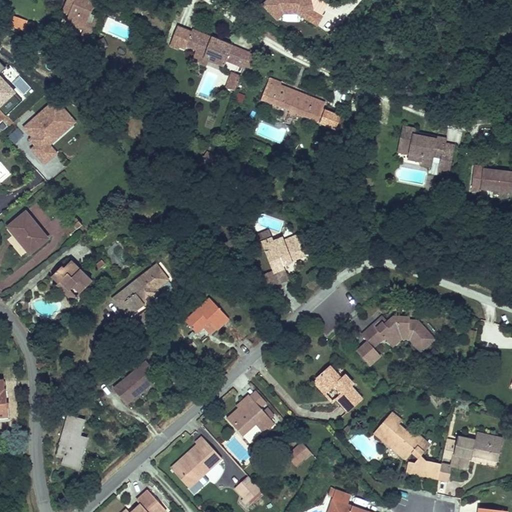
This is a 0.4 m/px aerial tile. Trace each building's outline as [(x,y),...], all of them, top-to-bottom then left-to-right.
[(74,14),(79,4),(70,0),(66,11),(74,14)] [(99,16),(104,2),(99,0),(79,0),(80,0),(79,4),(74,14),(70,23),(92,32),(99,16)] [(300,14),(316,23),(320,17),(314,13),(311,0),(270,0),(262,10),(272,18),(282,12),(300,14)] [(108,19),(99,16),(92,32),(90,38),(98,41),(108,19)] [(26,29),(29,20),(21,17),(18,25),(26,29)] [(34,22),(29,20),(26,29),(31,30),(34,22)] [(232,46),(192,31),(191,33),(178,27),(171,44),(180,47),(186,49),(187,46),(197,50),(205,54),(204,58),(208,60),(224,66),(227,60),(232,46)] [(227,60),(233,63),(239,49),(232,46),(227,60)] [(233,63),(245,67),(250,54),(250,53),(239,49),(233,63)] [(204,58),(205,54),(197,50),(193,61),(206,65),(208,60),(204,58)] [(246,68),(254,71),(259,58),(250,54),(246,68)] [(0,62),(0,105),(7,113),(18,102),(11,96),(16,93),(0,76),(7,70),(0,62)] [(226,88),(228,89),(234,73),(232,72),(226,88)] [(234,73),(228,89),(235,91),(241,76),(234,73)] [(336,128),(341,118),(341,117),(323,110),(326,103),(281,84),(282,82),(271,77),(262,98),(318,122),(320,116),(323,117),(320,122),(336,129),(336,128)] [(70,128),(62,120),(68,114),(56,100),(24,128),(33,137),(36,141),(36,146),(32,149),(45,164),(57,154),(50,145),(49,145),(50,139),(55,134),(58,138),(70,128)] [(76,123),(68,114),(62,120),(70,128),(76,123)] [(344,120),(341,118),(336,128),(340,130),(344,120)] [(423,157),(422,162),(421,164),(431,166),(432,162),(441,164),(438,175),(448,177),(454,146),(445,144),(446,139),(436,137),(436,140),(414,135),(415,130),(404,127),(399,152),(410,154),(423,157)] [(9,137),(15,144),(25,137),(19,129),(9,137)] [(50,145),(58,138),(55,134),(50,139),(49,145),(50,145)] [(199,159),(196,164),(216,176),(221,168),(223,169),(226,163),(225,161),(216,156),(216,157),(207,152),(204,157),(203,157),(201,161),(199,159)] [(481,189),(511,192),(511,172),(483,170),(484,167),(474,166),(472,190),(481,191),(481,189)] [(449,195),(448,204),(455,205),(456,196),(449,195)] [(48,239),(26,213),(9,227),(30,254),(48,239)] [(235,214),(230,216),(234,224),(238,223),(235,214)] [(72,223),(77,229),(77,230),(83,225),(77,218),(72,223)] [(68,236),(77,229),(72,223),(63,230),(68,236)] [(259,235),(265,250),(275,246),(273,242),(274,242),(270,231),(259,235)] [(275,246),(265,250),(273,271),(278,283),(278,285),(289,280),(284,266),(293,263),(292,261),(306,256),(298,235),(284,241),(283,238),(274,242),(273,242),(275,246)] [(96,265),(99,269),(104,265),(103,264),(105,263),(102,260),(96,265)] [(74,287),(81,294),(92,282),(71,261),(63,269),(61,267),(52,277),(59,283),(61,282),(70,291),(74,287)] [(168,280),(157,265),(116,297),(131,316),(160,294),(156,289),(168,280)] [(268,287),(278,283),(273,271),(263,275),(268,287)] [(74,302),(81,294),(74,287),(70,291),(61,282),(59,283),(57,285),(74,302)] [(210,298),(185,321),(197,333),(204,327),(211,334),(216,330),(217,330),(229,319),(210,298)] [(147,310),(134,320),(145,334),(158,323),(147,310)] [(408,335),(408,339),(410,339),(415,345),(419,342),(424,348),(434,339),(418,322),(410,321),(410,318),(394,317),(385,325),(383,323),(377,329),(373,325),(362,335),(368,342),(357,351),(369,366),(380,356),(373,348),(385,337),(389,334),(394,340),(400,334),(408,335)] [(476,336),(466,333),(464,341),(473,345),(476,336)] [(402,339),(408,339),(408,335),(400,334),(394,340),(389,334),(385,337),(393,347),(402,339)] [(421,351),(424,348),(419,342),(415,345),(421,351)] [(120,384),(133,400),(159,378),(146,362),(120,384)] [(341,379),(331,367),(314,381),(325,394),(333,387),(340,394),(336,398),(342,404),(341,405),(347,412),(362,399),(351,386),(353,384),(345,376),(341,379)] [(127,404),(133,400),(120,384),(114,389),(127,404)] [(256,391),(250,396),(260,408),(266,402),(256,391)] [(270,419),(264,411),(260,408),(250,396),(249,395),(240,402),(242,404),(238,408),(227,418),(243,436),(256,424),(265,433),(275,424),(270,419)] [(267,408),(264,411),(270,419),(274,416),(267,408)] [(392,413),(383,422),(388,422),(394,415),(392,413)] [(438,479),(442,464),(426,461),(421,456),(427,449),(422,445),(425,442),(418,435),(415,439),(399,425),(402,421),(394,415),(388,422),(383,422),(379,427),(382,429),(377,435),(388,444),(389,442),(391,444),(396,438),(398,441),(397,442),(400,445),(398,447),(398,453),(406,460),(412,454),(418,459),(415,463),(409,462),(407,472),(418,475),(419,474),(423,474),(423,476),(438,479)] [(68,416),(57,454),(65,456),(62,464),(79,469),(88,439),(80,437),(85,421),(68,416)] [(352,422),(344,429),(347,433),(356,426),(352,422)] [(451,466),(442,464),(438,479),(449,481),(452,467),(466,470),(469,458),(472,459),(472,455),(488,459),(489,454),(491,455),(500,449),(502,439),(484,435),(483,442),(458,437),(457,443),(447,440),(443,456),(453,458),(451,466)] [(183,458),(186,461),(177,469),(192,485),(189,488),(195,494),(209,481),(204,474),(222,458),(202,437),(196,443),(198,445),(183,458)] [(388,444),(398,453),(398,447),(400,445),(397,442),(398,441),(396,438),(391,444),(389,442),(388,444)] [(295,450),(304,459),(311,453),(303,443),(295,450)] [(497,460),(500,449),(491,455),(489,454),(488,459),(497,460)] [(296,467),(304,459),(295,450),(287,457),(296,467)] [(333,452),(329,456),(333,461),(337,457),(333,452)] [(189,488),(192,485),(177,469),(186,461),(183,458),(172,469),(189,488)] [(231,458),(217,470),(233,488),(238,483),(234,478),(242,471),(231,458)] [(236,488),(238,490),(251,479),(249,477),(236,488)] [(244,498),(249,502),(261,491),(251,479),(238,490),(244,498)] [(370,511),(348,504),(346,503),(349,494),(331,488),(328,496),(333,497),(333,499),(337,501),(332,511),(370,511)] [(165,511),(167,511),(148,490),(137,501),(141,505),(134,511),(135,511),(165,511)] [(328,511),(332,511),(337,501),(333,499),(328,511)]
